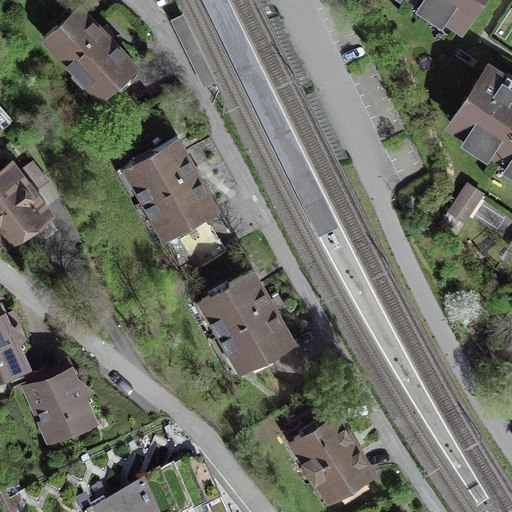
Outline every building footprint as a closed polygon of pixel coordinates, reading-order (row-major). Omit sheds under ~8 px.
[(203,0),(319,237),(338,228),(226,0),(203,0)] [(477,0),(427,0),(462,23),(477,0)] [(136,64),(79,4),(44,37),(101,96),(92,105),(114,128),(139,105),(117,82),(136,64)] [(511,82),(488,66),(453,120),(511,158),(511,82)] [(217,206),(177,136),(127,165),(166,235),(217,206)] [(44,209),(11,166),(0,175),(0,229),(7,238),(44,209)] [(450,209),(465,218),(481,193),(467,184),(450,209)] [(200,268),(225,249),(202,218),(176,237),(200,268)] [(253,269),(202,298),(241,367),(292,339),(253,269)] [(0,374),(4,372),(7,379),(26,371),(15,343),(21,337),(10,326),(8,328),(1,313),(0,313),(0,374)] [(511,341),(498,351),(511,370),(511,341)] [(42,368),(27,375),(35,392),(32,393),(50,435),(91,417),(82,397),(88,390),(77,379),(74,380),(68,367),(46,376),(42,368)] [(336,410),(294,437),(305,455),(302,457),(317,480),(319,478),(331,496),(374,470),(336,410)] [(99,511),(229,511),(217,485),(212,487),(206,489),(197,468),(177,477),(160,485),(140,494),(114,505),(99,511)]
